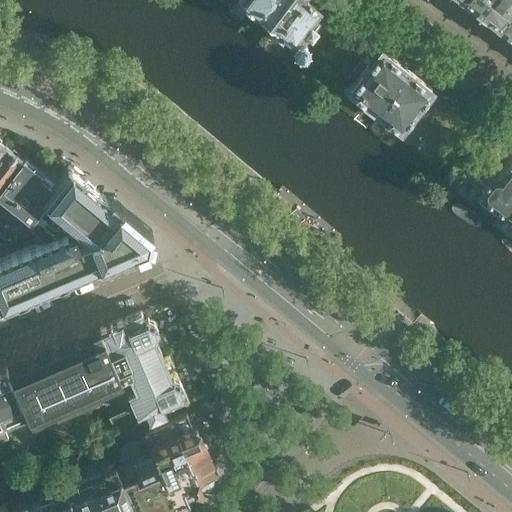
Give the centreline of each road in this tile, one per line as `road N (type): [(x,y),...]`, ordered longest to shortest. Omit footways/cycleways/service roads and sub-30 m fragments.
road 1 (primary): [(220,224),(91,126),(0,83)]
road 2 (primary): [(0,99),(86,143),(206,241)]
road 3 (residential): [(206,241),(163,274),(0,343)]
road 4 (primary): [(354,363),(511,491)]
road 5 (residential): [(354,363),(231,511)]
road 6 (primary): [(206,241),(354,363)]
road 7 (primary): [(370,342),(220,224)]
road 8 (primary): [(511,456),(370,342)]
road 9 (unclassified): [(381,0),(511,104)]
